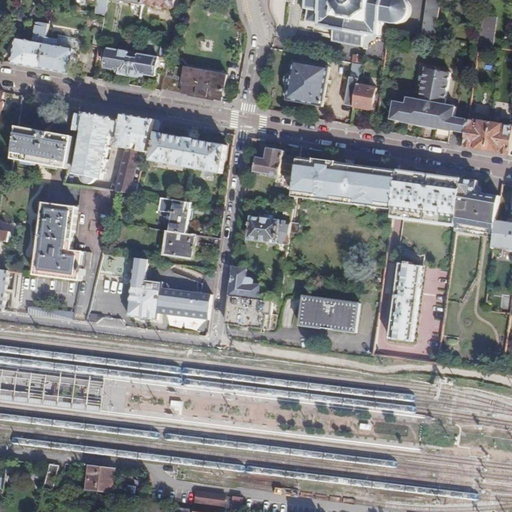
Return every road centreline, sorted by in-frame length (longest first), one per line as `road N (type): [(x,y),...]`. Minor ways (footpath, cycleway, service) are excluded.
road 1 (residential): [(0,314),(215,344),(246,121)]
road 2 (residential): [(511,168),(246,121)]
road 3 (residential): [(246,121),(0,76)]
road 4 (residential): [(246,121),(261,34),(253,0)]
